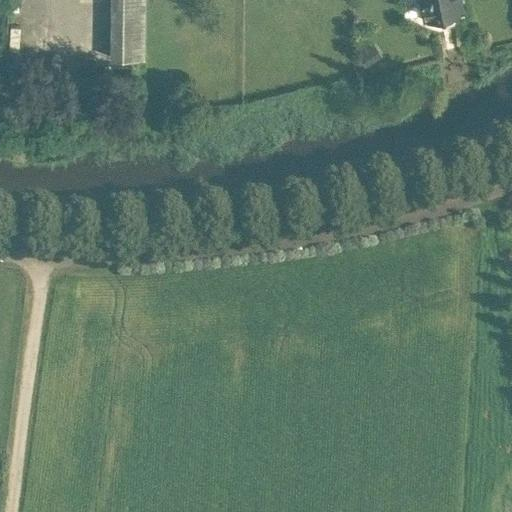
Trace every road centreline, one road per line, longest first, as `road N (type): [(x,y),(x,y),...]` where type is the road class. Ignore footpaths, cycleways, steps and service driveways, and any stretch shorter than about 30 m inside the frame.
road 1 (residential): [(0,255),(97,258),(314,237),(511,180)]
road 2 (track): [(44,259),(12,511)]
